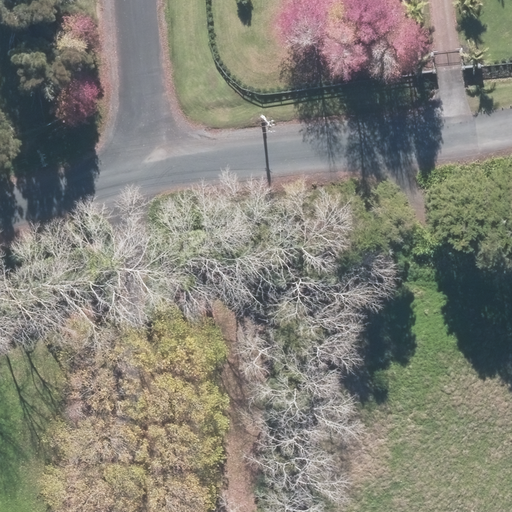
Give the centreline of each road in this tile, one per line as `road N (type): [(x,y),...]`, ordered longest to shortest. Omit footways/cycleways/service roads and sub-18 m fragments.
road 1 (unclassified): [(163,171),(511,124)]
road 2 (residential): [(163,171),(139,0)]
road 3 (unclassified): [(0,206),(163,171)]
